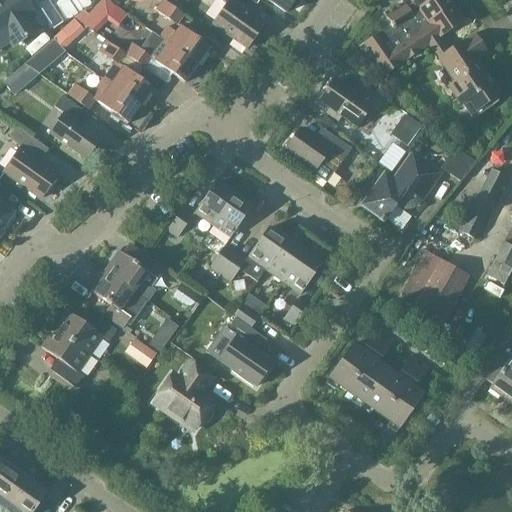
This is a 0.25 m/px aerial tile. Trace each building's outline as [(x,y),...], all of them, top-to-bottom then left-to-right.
[(32,20),(37,16),(25,0),(0,0),(0,51),(8,45),(12,50),(40,31),(32,20)] [(33,0),(34,0),(56,30),(93,4),(90,0),(33,0)] [(125,15),(104,0),(88,16),(84,13),(74,20),(95,34),(107,21),(116,28),(125,15)] [(175,24),(182,15),(163,0),(155,10),(175,24)] [(247,48),(264,24),(239,7),(244,0),(219,0),(226,4),(212,23),(247,48)] [(267,0),(285,12),(293,0),(267,0)] [(384,76),(398,66),(397,64),(422,48),(419,44),(429,37),(441,55),(448,51),(440,38),(470,17),(470,16),(463,21),(453,6),(461,1),(460,0),(453,5),(450,0),(410,0),(412,3),(405,8),(403,4),(385,16),(390,24),(389,25),(390,27),(378,36),(376,34),(362,44),(384,76)] [(74,21),(56,38),(65,48),(83,30),(74,21)] [(165,26),(158,37),(196,65),(208,48),(179,27),(175,33),(165,26)] [(455,82),(448,86),(461,105),(472,120),(491,107),(505,97),(495,82),(488,86),(484,79),(485,71),(481,65),(480,66),(476,60),(488,52),(475,33),(448,51),(441,55),(438,57),(455,82)] [(183,83),(196,65),(158,37),(149,50),(158,56),(154,61),(183,83)] [(126,56),(124,55),(105,42),(98,51),(114,63),(102,79),(110,85),(139,106),(152,88),(123,67),(122,68),(119,65),(126,56)] [(132,44),(124,55),(126,56),(143,69),(151,58),(132,44)] [(36,55),(27,63),(39,72),(45,67),(36,55)] [(25,65),(18,70),(28,81),(37,74),(25,65)] [(110,85),(102,79),(90,96),(94,99),(94,100),(126,124),(139,106),(110,85)] [(377,111),(384,101),(358,82),(351,92),(334,80),(319,101),(355,127),(370,106),(377,111)] [(94,100),(94,99),(90,96),(74,85),(67,95),(87,109),(94,100)] [(63,114),(49,133),(86,160),(101,139),(83,126),(90,116),(62,96),(54,107),(63,114)] [(334,124),(323,116),(317,124),(328,132),(334,124)] [(34,140),(31,138),(17,127),(8,138),(21,148),(3,172),(39,199),(58,174),(27,150),(34,140)] [(333,173),(350,149),(329,134),(321,146),(298,130),(284,150),(314,172),(319,164),(333,173)] [(459,183),(474,163),(454,149),(439,168),(459,183)] [(417,204),(420,201),(439,174),(411,154),(392,181),(383,175),(362,205),(380,218),(378,220),(383,224),(394,207),(393,207),(395,205),(398,207),(402,208),(406,208),(410,208),(414,206),(417,204)] [(473,238),(504,178),(491,171),(459,231),(473,238)] [(211,225),(234,193),(219,183),(217,185),(214,183),(193,213),(211,225)] [(0,228),(1,230),(14,212),(0,202),(0,187),(1,186),(0,185),(0,228)] [(248,202),(234,193),(211,225),(229,238),(250,208),(246,205),(248,202)] [(176,237),(190,217),(181,210),(166,230),(176,237)] [(265,271),(288,238),(272,227),(270,230),(267,228),(244,261),(233,254),(219,274),(229,281),(237,270),(256,283),(264,271),(265,271)] [(511,267),(511,233),(508,231),(485,275),(503,284),(511,267)] [(280,282),(303,248),(288,238),(265,271),(280,282)] [(219,274),(233,254),(223,247),(209,268),(219,274)] [(319,259),(303,248),(280,282),(299,294),(319,265),(316,263),(319,259)] [(118,251),(104,271),(133,292),(140,283),(149,290),(156,280),(164,269),(144,255),(137,265),(118,251)] [(443,322),(468,276),(424,251),(398,297),(443,322)] [(143,299),(133,292),(104,271),(90,291),(110,305),(102,315),(122,329),(130,318),(143,299)] [(181,284),(171,298),(190,312),(200,298),(181,284)] [(293,326),(308,305),(297,298),(282,319),(293,326)] [(250,328),(257,317),(239,305),(232,315),(250,328)] [(60,328),(56,332),(89,356),(102,338),(108,342),(116,331),(93,315),(85,326),(66,312),(56,326),(60,328)] [(248,346),(257,334),(234,318),(226,330),(235,337),(218,361),(255,387),(272,362),(248,346)] [(345,391),(369,357),(382,337),(374,331),(360,351),(351,345),(328,378),(345,391)] [(89,356),(56,332),(53,337),(50,335),(40,348),(60,362),(52,373),(75,389),(83,377),(77,373),(89,356)] [(363,404),(387,370),(377,363),(391,343),(382,337),(369,357),(345,391),(363,404)] [(155,355),(134,340),(124,354),(145,369),(155,355)] [(507,402),(511,395),(511,347),(505,342),(491,362),(501,369),(487,388),(507,402)] [(404,382),(417,362),(418,362),(409,357),(396,376),(387,370),(363,404),(381,416),(404,382)] [(398,429),(422,395),(412,387),(426,368),(417,362),(404,382),(381,416),(398,429)] [(205,419),(208,414),(208,410),(207,410),(211,404),(199,395),(210,380),(188,364),(176,381),(171,377),(153,403),(192,431),(199,422),(203,421),(205,419)] [(0,511),(3,511),(26,479),(8,466),(0,477),(0,511)] [(32,511),(46,493),(26,479),(3,511),(32,511)]
